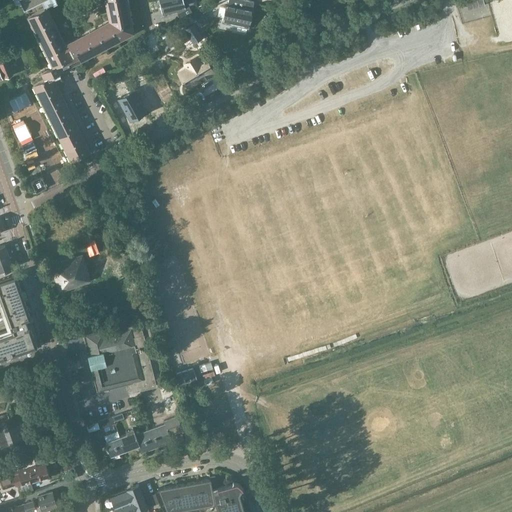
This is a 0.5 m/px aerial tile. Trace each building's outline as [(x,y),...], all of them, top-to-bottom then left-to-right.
[(19,0),(24,9),(42,0),(19,0)] [(29,16),(27,17),(31,24),(52,67),(41,72),(44,79),(33,85),(70,160),(79,156),(87,152),(90,151),(56,83),(52,76),(60,72),(63,70),(64,71),(69,69),(68,68),(76,64),(80,62),(80,61),(133,32),(132,25),(126,0),(107,0),(112,19),(102,24),(65,44),(55,24),(48,9),(47,7),(29,16)] [(159,0),(162,13),(184,8),(184,4),(189,3),(188,0),(159,0)] [(219,7),(217,16),(223,18),(222,22),(233,24),(236,25),(236,26),(248,29),(249,24),(252,9),(253,2),(242,0),(228,0),(228,4),(226,3),(225,8),(219,7)] [(464,0),(467,10),(484,6),(482,0),(464,0)] [(193,12),(190,6),(178,13),(181,18),(193,12)] [(192,14),(201,27),(209,23),(206,18),(207,18),(204,14),(203,14),(200,9),(192,14)] [(194,23),(169,38),(175,48),(190,39),(193,44),(203,38),(194,23)] [(2,49),(4,54),(16,47),(14,42),(2,49)] [(187,68),(184,70),(192,85),(201,80),(206,77),(213,72),(204,58),(199,61),(196,57),(185,64),(187,68)] [(0,61),(0,80),(12,75),(6,59),(0,61)] [(134,87),(116,97),(129,120),(147,110),(134,87)] [(85,244),(89,256),(96,254),(92,241),(85,244)] [(0,272),(13,268),(5,245),(0,246),(0,272)] [(50,266),(59,293),(90,282),(87,274),(89,274),(82,255),(50,266)] [(109,270),(114,285),(127,280),(122,265),(109,270)] [(0,357),(36,345),(27,319),(30,317),(15,274),(0,279),(0,296),(12,331),(0,335),(0,357)] [(103,333),(84,337),(89,357),(86,358),(90,371),(92,371),(98,393),(125,386),(127,396),(141,393),(146,391),(155,389),(148,361),(144,362),(139,339),(142,339),(139,325),(126,328),(127,332),(118,334),(117,330),(107,332),(108,337),(104,338),(103,333)] [(193,368),(176,374),(179,385),(196,380),(193,368)] [(122,413),(112,417),(114,422),(123,418),(122,413)] [(151,428),(135,434),(139,445),(142,452),(172,441),(170,435),(175,433),(182,430),(177,415),(163,420),(164,423),(154,427),(152,418),(149,419),(151,428)] [(11,420),(1,423),(7,440),(1,442),(4,450),(10,448),(26,443),(17,417),(11,420)] [(114,422),(112,417),(97,422),(100,429),(114,423),(114,422)] [(126,433),(120,436),(125,450),(139,445),(135,434),(134,431),(133,429),(126,431),(126,433)] [(125,450),(120,436),(105,441),(111,456),(125,450)] [(13,475),(1,480),(4,489),(17,485),(22,483),(22,485),(31,482),(49,477),(45,464),(43,459),(34,462),(35,465),(27,467),(12,472),(13,475)] [(214,501),(212,488),(210,479),(197,481),(203,510),(206,509),(204,503),(214,501)] [(200,510),(203,510),(197,481),(185,483),(189,506),(199,504),(200,510)] [(244,511),(241,499),(246,498),(245,493),(243,488),(240,485),(236,482),(212,488),(214,501),(218,500),(220,511),(244,511)] [(180,511),(180,507),(189,506),(185,483),(173,485),(177,511),(180,511)] [(111,496),(108,497),(111,505),(114,504),(115,508),(113,509),(113,511),(132,511),(135,511),(147,507),(139,484),(126,488),(126,489),(110,495),(111,496)] [(174,511),(177,511),(173,485),(158,488),(166,510),(174,508),(174,511)] [(33,501),(23,504),(12,508),(12,511),(26,511),(36,509),(36,511),(40,511),(56,507),(52,491),(37,496),(40,506),(35,508),(33,501)] [(155,493),(146,496),(149,506),(159,503),(155,493)]
